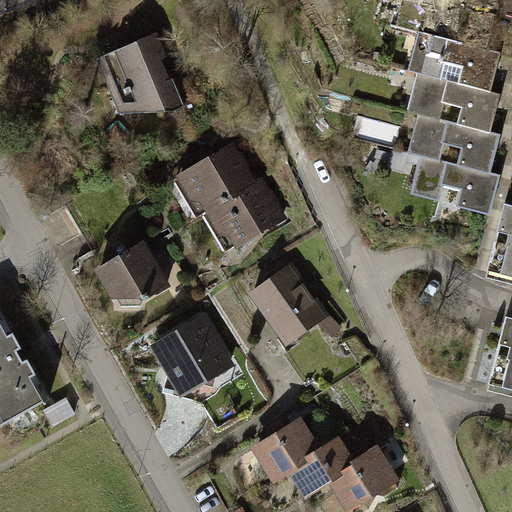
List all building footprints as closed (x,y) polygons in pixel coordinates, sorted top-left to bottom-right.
[(0,0),(0,16),(41,0),(0,0)] [(491,92),(501,53),(430,35),(420,74),(430,77),(491,92)] [(165,58),(156,36),(100,59),(106,73),(111,73),(118,90),(126,90),(134,112),(172,113),(192,105),(181,77),(167,81),(160,59),(165,58)] [(490,133),(500,95),(491,92),(430,77),(420,116),(430,118),(490,133)] [(491,174),(500,135),(490,133),(430,118),(420,156),(429,158),(491,174)] [(230,143),(178,174),(190,195),(200,195),(209,210),(254,183),(230,143)] [(489,215),(499,176),(491,174),(429,158),(419,197),(489,215)] [(254,183),(209,210),(221,231),(231,231),(240,246),(285,219),(261,179),(254,183)] [(511,206),(504,205),(488,268),(511,274),(511,206)] [(141,244),(99,269),(114,295),(141,294),(145,300),(167,287),(141,244)] [(291,266),(253,291),(287,342),(325,316),(291,266)] [(202,318),(155,345),(173,376),(213,386),(217,371),(229,364),(202,318)] [(511,319),(506,318),(490,382),(511,387),(511,319)] [(0,319),(0,424),(43,402),(0,319)] [(320,449),(301,419),(256,447),(273,474),(278,476),(294,466),(320,449)] [(354,460),(339,437),(320,449),(294,466),(309,489),(314,491),(335,477),(356,464),(354,460)] [(354,460),(356,464),(335,477),(351,503),(356,504),(397,479),(376,446),(354,460)]
